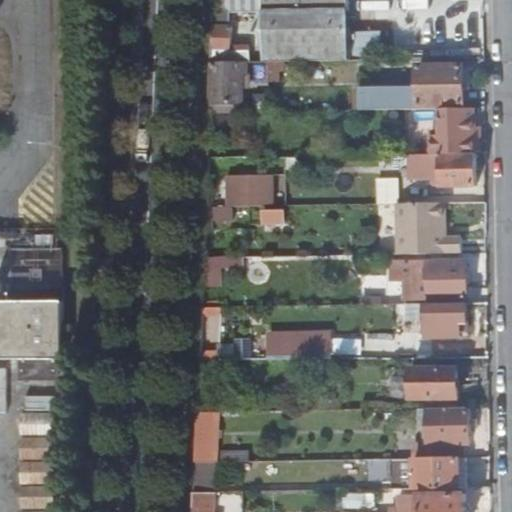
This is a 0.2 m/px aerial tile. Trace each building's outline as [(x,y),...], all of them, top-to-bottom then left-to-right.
[(216,0),(216,13),(263,11),(262,0),(216,0)] [(281,61),(350,60),(350,0),(262,0),(263,11),(264,62),(270,62),(281,61)] [(232,28),(215,27),(214,63),(248,62),(251,62),(251,47),(233,48),(232,28)] [(281,61),(270,62),(270,70),(281,69),(281,61)] [(214,63),(212,105),(244,104),(243,74),(247,74),(248,62),(214,63)] [(363,110),(422,109),(422,105),(467,105),(466,66),(421,66),(422,91),(387,92),(387,89),(362,90),(363,110)] [(443,152),(477,152),(476,108),(442,109),(443,134),(434,134),(434,152),(443,152)] [(217,118),(217,141),(230,142),(230,118),(217,118)] [(477,152),(443,152),(443,184),(478,184),(477,152)] [(229,203),(278,202),(278,172),(228,173),(229,203)] [(381,177),(381,202),(402,201),(401,176),(381,177)] [(463,236),(445,237),(443,237),(443,227),(445,227),(444,203),(398,203),(399,254),(463,253),(463,236)] [(282,209),(263,209),(263,221),(282,221),(282,209)] [(12,302),(0,302),(0,358),(65,357),(65,249),(12,249),(12,273),(32,273),(31,270),(44,270),(44,282),(31,282),(31,277),(12,277),(12,302)] [(393,261),(393,280),(407,280),(407,299),(468,299),(468,260),(393,261)] [(468,302),(396,305),(396,309),(408,309),(408,321),(428,321),(428,338),(462,336),(461,324),(469,324),(468,302)] [(270,329),(270,355),(336,355),(336,328),(270,329)] [(397,359),(430,359),(430,342),(397,342),(397,359)] [(460,369),(414,369),(414,399),(461,399),(460,369)] [(381,392),(381,407),(396,407),(396,392),(381,392)] [(418,428),(430,428),(430,408),(418,409),(418,428)] [(472,443),(472,408),(430,408),(430,428),(431,444),(432,444),(433,458),(461,457),(464,458),(463,443),(472,443)] [(223,460),(222,409),(200,409),(201,460),(223,460)] [(462,488),(461,457),(433,458),(421,458),(422,471),(416,470),(416,477),(422,477),(423,488),(462,488)] [(206,511),(207,493),(195,493),(194,511),(206,511)] [(413,496),(413,511),(466,511),(466,495),(413,496)]
